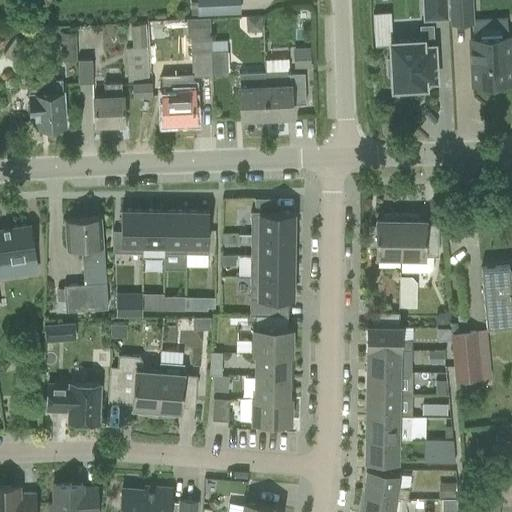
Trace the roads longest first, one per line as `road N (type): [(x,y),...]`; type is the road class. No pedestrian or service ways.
road 1 (residential): [(0,173),(330,158)]
road 2 (residential): [(0,455),(112,452),(327,467)]
road 3 (residential): [(330,158),(327,467)]
road 4 (residential): [(346,158),(511,151)]
road 5 (residential): [(346,158),(339,0)]
